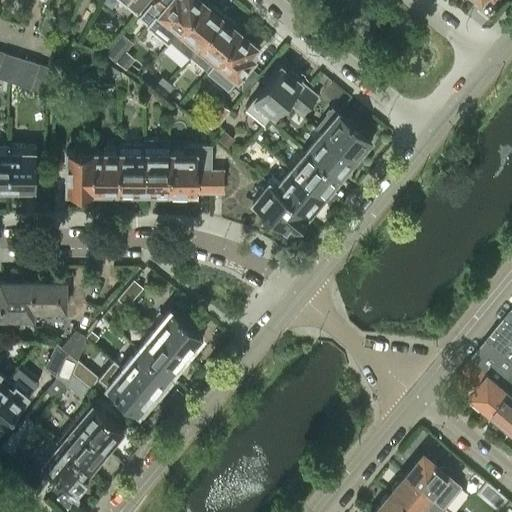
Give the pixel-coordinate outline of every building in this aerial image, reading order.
[(122,0),(124,1),(136,12),(146,0),(122,0)] [(167,0),(158,11),(158,12),(155,15),(175,31),(200,0),(167,0)] [(188,54),(223,12),(211,2),(208,5),(202,0),(200,0),(175,31),(169,39),(188,54)] [(207,71),(240,31),(233,26),(236,23),(223,12),(188,54),(207,71)] [(253,56),(248,52),(255,44),(249,39),(249,35),(244,31),(240,31),(207,71),(227,88),(233,79),(236,76),(253,56)] [(122,34),(106,52),(115,60),(131,42),(122,34)] [(14,55),(3,52),(0,61),(0,75),(7,78),(14,55)] [(26,59),(14,55),(7,78),(19,82),(26,59)] [(37,63),(26,59),(19,82),(30,85),(37,63)] [(118,70),(106,62),(105,75),(118,75),(118,70)] [(47,66),(37,63),(30,85),(40,88),(47,66)] [(280,64),(266,80),(245,106),(264,123),(285,97),(302,111),(316,94),(298,79),(298,76),(291,70),(287,70),(280,64)] [(120,75),(119,88),(127,88),(128,79),(120,75)] [(158,78),(152,87),(158,91),(166,81),(162,78),(158,78)] [(166,81),(158,91),(163,95),(169,86),(169,82),(166,81)] [(204,119),(214,127),(229,109),(219,100),(204,119)] [(370,138),(345,118),(332,107),(315,126),(321,131),(355,159),(363,149),(363,146),(370,138)] [(355,159),(321,131),(305,149),(337,176),(344,168),(347,168),(355,159)] [(168,194),(169,150),(169,138),(143,138),(143,150),(142,190),(151,190),(151,194),(168,194)] [(35,143),(24,143),(24,150),(8,149),(8,191),(24,191),(25,187),(33,187),(33,160),(35,160),(35,143)] [(194,190),(195,168),(199,168),(199,190),(210,190),(210,168),(211,144),(184,144),(184,150),(169,150),(168,194),(185,194),(185,190),(194,190)] [(0,149),(0,191),(8,191),(8,149),(0,149)] [(66,149),(65,189),(74,189),(74,193),(92,193),(92,189),(92,149),(66,149)] [(118,149),(92,149),(92,189),(100,189),(100,193),(118,193),(118,149)] [(143,150),(118,149),(118,193),(134,194),(134,190),(142,190),(143,150)] [(337,176),(305,149),(289,168),(323,197),(332,186),(332,183),(337,176)] [(222,168),(210,168),(210,190),(222,190),(222,168)] [(323,197),(289,168),(274,186),(306,213),(313,206),(316,206),(323,197)] [(306,213),(274,186),(268,181),(252,200),(290,232),(306,213)] [(133,278),(117,297),(126,304),(142,286),(133,278)] [(0,315),(32,315),(32,307),(31,279),(0,279),(0,315)] [(64,280),(31,279),(32,307),(64,308),(64,280)] [(169,308),(153,327),(185,354),(186,353),(189,353),(195,346),(195,343),(201,335),(169,308)] [(104,311),(101,315),(108,321),(112,317),(104,311)] [(108,321),(101,315),(97,320),(104,326),(108,321)] [(511,326),(505,320),(489,339),(511,358),(511,326)] [(185,354),(153,327),(137,345),(170,373),(176,365),(179,365),(185,358),(185,355),(185,354)] [(74,328),(60,345),(66,350),(76,358),(85,334),(74,328)] [(511,384),(511,358),(489,339),(455,380),(470,393),(488,372),(499,381),(502,377),(511,385),(511,384)] [(44,364),(55,373),(66,350),(60,345),(56,341),(44,364)] [(170,373),(137,345),(121,365),(153,392),(154,391),(158,391),(164,384),(163,380),(170,373)] [(76,358),(66,350),(55,373),(66,383),(71,370),(76,358)] [(96,375),(76,358),(71,370),(88,385),(96,375)] [(153,392),(121,365),(105,384),(137,411),(144,403),(147,403),(153,396),(153,393),(153,392)] [(88,385),(71,370),(66,383),(80,394),(88,385)] [(488,372),(470,393),(491,410),(508,389),(511,385),(502,377),(499,381),(488,372)] [(55,373),(43,388),(54,397),(66,383),(55,373)] [(6,376),(0,382),(0,425),(27,393),(6,376)] [(510,427),(511,425),(511,391),(508,389),(491,410),(510,427)] [(88,399),(72,418),(106,447),(110,441),(114,443),(125,429),(88,399)] [(106,447),(72,418),(55,439),(88,467),(94,461),(97,463),(109,449),(106,447)] [(48,435),(32,454),(41,461),(39,464),(58,481),(61,478),(72,487),(74,485),(77,487),(87,476),(83,473),(88,467),(55,439),(54,440),(48,435)] [(9,452),(2,460),(9,465),(16,458),(9,452)] [(412,463),(405,472),(431,493),(447,473),(446,472),(447,472),(446,471),(447,465),(442,461),(436,463),(431,458),(431,459),(422,452),(419,454),(417,455),(412,460),(412,463)] [(391,489),(389,491),(414,511),(424,501),(436,511),(444,504),(435,497),(431,493),(405,472),(398,480),(395,481),(390,486),(391,489)] [(380,502),(372,511),(373,511),(414,511),(389,491),(387,494),(384,494),(379,499),(380,502)]
